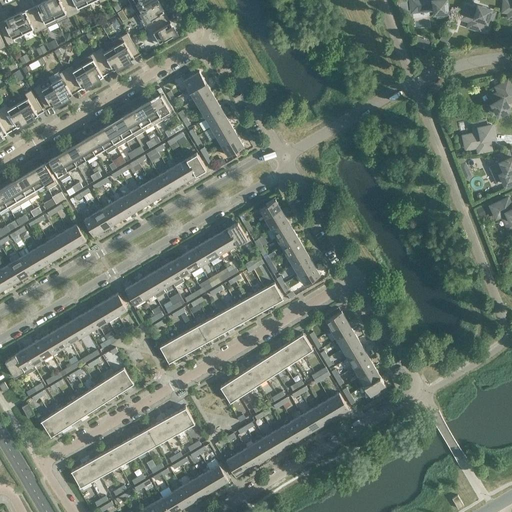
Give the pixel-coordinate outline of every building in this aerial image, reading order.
[(55,18),(47,0),(46,0),(31,7),(41,30),(47,27),(45,22),(55,18)] [(74,14),(67,0),(47,0),(55,18),(57,22),(74,14)] [(88,2),(86,0),(67,0),(74,14),(80,12),(78,7),(88,2)] [(136,0),(135,1),(141,11),(158,0),(157,0),(136,0)] [(159,1),(158,0),(141,11),(137,13),(146,29),(167,16),(158,1),(159,1)] [(422,0),(423,10),(434,9),(435,11),(437,11),(437,17),(445,16),(445,10),(447,10),(445,0),(422,0)] [(118,3),(113,5),(117,12),(122,9),(118,3)] [(480,30),(482,24),(484,19),(486,20),(487,18),(492,20),(495,12),(490,10),(490,8),(479,5),(477,10),(466,6),(462,18),(471,21),(469,26),(480,30)] [(41,30),(31,7),(15,15),(14,14),(23,33),(33,28),(35,32),(41,30)] [(122,9),(117,12),(121,18),(125,15),(122,9)] [(23,33),(14,14),(14,15),(0,21),(0,27),(8,45),(15,42),(13,37),(23,33)] [(176,31),(167,16),(146,29),(149,35),(153,32),(159,42),(169,36),(170,36),(172,37),(174,36),(175,36),(176,36),(178,34),(176,32),(177,32),(177,31),(176,31)] [(445,29),(439,39),(445,44),(452,34),(445,29)] [(111,42),(114,46),(124,64),(125,64),(124,63),(140,54),(127,33),(111,42)] [(55,39),(47,43),(50,48),(57,45),(55,39)] [(44,44),(36,48),(40,55),(47,51),(44,44)] [(124,64),(114,46),(104,52),(102,48),(96,51),(109,72),(124,63),(124,64)] [(80,60),(83,64),(93,82),(94,82),(93,81),(109,72),(96,51),(80,60)] [(27,53),(19,57),(23,64),(30,60),(27,53)] [(14,61),(9,64),(12,70),(17,67),(14,61)] [(93,82),(83,64),(73,70),(71,66),(65,69),(78,91),(93,82)] [(78,91),(65,69),(59,73),(62,77),(52,83),(62,100),(63,100),(62,100),(78,91)] [(19,70),(12,74),(16,83),(24,79),(19,70)] [(183,80),(189,90),(205,80),(199,70),(183,80)] [(49,79),(40,84),(34,88),(46,109),(62,100),(62,101),(62,100),(52,83),(49,79)] [(211,90),(205,80),(189,90),(195,99),(211,90)] [(492,103),(493,104),(489,107),(493,114),(497,111),(498,113),(509,107),(506,102),(511,98),(511,89),(507,81),(497,87),(500,92),(492,96),(495,101),(492,103)] [(44,111),(31,90),(25,93),(27,97),(18,103),(28,121),(28,120),(44,111)] [(170,90),(167,92),(171,100),(175,98),(170,90)] [(216,99),(211,90),(195,99),(200,108),(216,99)] [(152,100),(163,119),(164,120),(175,113),(172,107),(170,109),(169,107),(171,106),(164,94),(162,95),(161,93),(160,94),(154,99),(152,100)] [(222,108),(216,99),(200,108),(206,118),(222,108)] [(163,119),(152,100),(150,102),(142,105),(142,104),(154,125),(163,119)] [(28,121),(18,103),(8,109),(6,105),(0,108),(12,129),(28,120),(28,121)] [(154,125),(142,104),(141,105),(142,105),(135,110),(133,111),(142,126),(145,130),(154,125)] [(0,136),(12,129),(0,108),(0,136)] [(227,117),(222,108),(206,118),(211,127),(227,117)] [(142,126),(133,111),(131,113),(124,116),(123,115),(133,131),(142,126)] [(133,131),(123,115),(123,116),(117,121),(115,122),(123,137),(133,131)] [(233,127),(227,117),(211,127),(217,136),(233,127)] [(473,122),(475,134),(464,136),(466,148),(478,145),(479,151),(491,149),(488,137),(494,136),(491,124),(486,126),(485,120),(473,122)] [(123,137),(115,122),(113,124),(105,127),(105,126),(114,142),(123,137)] [(181,122),(173,126),(176,132),(184,127),(181,122)] [(117,147),(114,142),(105,126),(104,127),(105,127),(98,132),(96,134),(105,148),(107,152),(117,147)] [(238,136),(233,127),(217,136),(222,145),(238,136)] [(184,136),(182,132),(174,136),(176,140),(184,136)] [(105,148),(96,134),(94,135),(87,138),(86,137),(96,153),(105,148)] [(244,146),(238,136),(222,145),(228,155),(244,146)] [(96,153),(86,137),(86,138),(80,143),(78,145),(86,159),(96,153)] [(86,159),(78,145),(76,146),(68,149),(68,148),(67,148),(77,165),(86,159)] [(77,165),(67,148),(67,149),(61,154),(59,156),(68,170),(77,165)] [(502,176),(506,185),(511,181),(511,169),(511,168),(511,155),(511,156),(510,156),(508,151),(500,155),(503,160),(501,161),(502,163),(492,168),(497,179),(502,176)] [(197,152),(187,158),(196,174),(206,168),(197,152)] [(68,170),(59,156),(57,157),(49,160),(49,159),(48,160),(58,176),(68,170)] [(122,156),(113,161),(113,162),(116,167),(120,165),(126,162),(122,156)] [(196,174),(187,158),(178,163),(187,179),(196,174)] [(464,161),(458,163),(461,171),(467,168),(464,161)] [(58,183),(45,162),(44,162),(45,163),(38,168),(36,169),(45,183),(48,189),(58,183)] [(187,179),(178,163),(168,169),(178,185),(187,179)] [(45,183),(36,169),(34,170),(27,173),(26,173),(36,189),(45,183)] [(178,185),(168,169),(159,174),(169,190),(178,185)] [(38,193),(36,189),(26,173),(26,174),(20,179),(18,180),(29,199),(38,193)] [(169,190),(159,174),(150,180),(159,196),(169,190)] [(29,199),(18,180),(16,181),(8,184),(19,204),(29,199)] [(159,196),(150,180),(141,185),(150,201),(159,196)] [(19,204),(8,184),(7,184),(8,185),(1,190),(0,190),(0,192),(8,206),(10,210),(19,204)] [(150,201),(141,185),(131,191),(141,207),(150,201)] [(141,207),(131,191),(122,197),(131,212),(141,207)] [(44,203),(47,208),(56,203),(53,197),(44,203)] [(131,212),(122,197),(112,202),(122,218),(131,212)] [(511,206),(507,197),(491,205),(496,216),(502,213),(505,221),(511,219),(511,221),(511,206)] [(260,209),(265,218),(281,209),(275,199),(260,209)] [(122,218),(112,202),(103,208),(113,224),(122,218)] [(113,224),(103,208),(94,213),(103,229),(113,224)] [(287,218),(281,209),(265,218),(271,228),(287,218)] [(103,229),(94,213),(84,219),(94,235),(103,229)] [(25,214),(20,217),(16,219),(19,225),(28,219),(25,214)] [(292,227),(287,218),(271,228),(276,237),(292,227)] [(238,221),(228,227),(238,243),(240,246),(250,240),(248,237),(247,237),(238,221)] [(77,223),(67,229),(76,245),(86,239),(77,223)] [(0,228),(0,234),(1,236),(8,231),(5,226),(0,228)] [(238,243),(228,227),(219,233),(228,249),(238,243)] [(298,237),(292,227),(276,237),(282,246),(298,237)] [(76,245),(67,229),(58,235),(67,251),(76,245)] [(228,249),(219,233),(209,238),(219,254),(228,249)] [(67,251),(58,235),(48,240),(58,256),(67,251)] [(303,246),(298,237),(282,246),(287,255),(303,246)] [(219,254),(209,238),(200,244),(210,260),(219,254)] [(58,256),(48,240),(39,246),(48,262),(58,256)] [(210,260),(200,244),(191,249),(200,265),(210,260)] [(48,262),(39,246),(30,251),(39,267),(48,262)] [(309,255),(303,246),(287,255),(293,265),(309,255)] [(200,265),(191,249),(182,255),(191,271),(200,265)] [(39,267),(30,251),(20,257),(30,273),(39,267)] [(274,251),(268,255),(269,257),(273,264),(280,260),(274,251)] [(191,271),(182,255),(172,260),(182,276),(191,271)] [(261,259),(259,255),(251,259),(254,263),(261,259)] [(314,265),(309,255),(293,265),(298,274),(314,265)] [(30,273),(20,257),(11,262),(20,278),(30,273)] [(264,262),(261,259),(254,263),(256,267),(264,262)] [(184,280),(182,276),(172,260),(163,266),(172,282),(175,286),(184,280)] [(20,278),(11,262),(2,268),(11,284),(20,278)] [(320,274),(314,265),(298,274),(304,284),(320,274)] [(172,282),(163,266),(153,271),(163,287),(172,282)] [(11,284),(2,268),(0,268),(0,286),(2,289),(11,284)] [(165,291),(163,287),(153,271),(144,277),(154,293),(156,297),(165,291)] [(154,293),(144,277),(135,282),(144,298),(154,293)] [(144,298),(135,282),(125,288),(135,304),(144,298)] [(274,282),(264,287),(273,303),(283,298),(274,282)] [(273,303),(264,287),(255,293),(264,309),(273,303)] [(118,293),(108,298),(117,314),(127,308),(118,293)] [(264,309),(255,293),(245,298),(254,314),(264,309)] [(117,314),(108,298),(99,304),(108,320),(117,314)] [(254,314),(245,298),(236,303),(245,319),(254,314)] [(245,319),(236,303),(226,308),(236,324),(245,319)] [(108,320),(99,304),(89,309),(99,325),(108,320)] [(236,324),(226,308),(217,314),(226,330),(236,324)] [(99,325),(89,309),(80,315),(89,331),(99,325)] [(326,320),(331,330),(347,320),(342,311),(326,320)] [(226,330),(217,314),(208,319),(217,335),(226,330)] [(89,331),(80,315),(71,321),(80,336),(89,331)] [(217,335),(208,319),(198,324),(207,340),(217,335)] [(353,330),(347,320),(331,330),(337,339),(353,330)] [(80,336),(71,321),(61,326),(71,342),(80,336)] [(207,340),(198,324),(189,329),(198,346),(207,340)] [(71,342),(61,326),(52,332),(61,347),(71,342)] [(128,332),(126,328),(119,332),(116,334),(119,337),(128,332)] [(198,346),(189,329),(179,335),(188,351),(198,346)] [(358,339),(353,330),(337,339),(342,348),(358,339)] [(61,347),(52,332),(43,337),(52,353),(61,347)] [(303,333),(293,339),(303,354),(313,348),(303,333)] [(119,337),(116,334),(107,339),(109,343),(119,337)] [(188,351),(179,335),(170,340),(179,356),(188,351)] [(52,353),(43,337),(33,343),(43,358),(52,353)] [(303,354),(293,339),(284,345),(294,360),(303,354)] [(364,348),(358,339),(342,348),(348,358),(364,348)] [(179,356),(170,340),(160,345),(169,362),(179,356)] [(43,358),(33,343),(24,348),(34,364),(43,358)] [(294,360),(284,345),(275,351),(285,366),(294,360)] [(34,364),(24,348),(15,354),(24,370),(34,364)] [(369,357),(364,348),(348,358),(353,367),(369,357)] [(285,366),(275,351),(266,356),(276,372),(285,366)] [(24,370),(15,354),(5,359),(15,375),(24,370)] [(276,372),(266,356),(257,362),(267,378),(276,372)] [(375,367),(369,357),(353,367),(359,376),(375,367)] [(267,378),(257,362),(248,368),(258,384),(267,378)] [(124,367),(114,373),(124,389),(134,382),(124,367)] [(380,376),(375,367),(359,376),(364,385),(380,376)] [(258,384),(248,368),(239,374),(249,390),(258,384)] [(124,389),(114,373),(105,379),(115,394),(124,389)] [(249,390),(239,374),(230,380),(240,395),(249,390)] [(386,386),(380,376),(364,385),(370,395),(386,386)] [(115,394),(105,379),(96,385),(106,400),(115,394)] [(240,395),(230,380),(220,386),(230,402),(240,395)] [(4,382),(0,384),(0,385),(3,391),(8,388),(4,382)] [(106,400),(96,385),(87,390),(97,406),(106,400)] [(37,390),(34,386),(27,391),(29,395),(37,390)] [(97,406),(87,390),(78,396),(88,412),(97,406)] [(339,392),(329,398),(339,414),(349,408),(339,392)] [(355,402),(350,394),(347,396),(351,404),(355,402)] [(88,412),(78,396),(69,402),(79,418),(88,412)] [(339,414),(329,398),(320,404),(329,419),(339,414)] [(79,418),(69,402),(60,408),(70,424),(79,418)] [(34,414),(28,403),(22,406),(28,417),(34,414)] [(329,419),(320,404),(311,409),(320,425),(329,419)] [(186,406),(176,412),(185,428),(195,423),(186,406)] [(70,424),(60,408),(51,414),(61,429),(70,424)] [(320,425),(311,409),(301,415),(311,430),(320,425)] [(185,428),(176,412),(166,417),(175,433),(185,428)] [(61,429),(51,414),(41,420),(51,436),(61,429)] [(311,430),(301,415),(292,420),(302,436),(311,430)] [(175,433),(166,417),(157,422),(166,439),(175,433)] [(302,436),(292,420),(283,426),(292,441),(302,436)] [(166,439),(157,422),(147,428),(156,444),(166,439)] [(292,441),(283,426),(274,431),(283,447),(292,441)] [(156,444),(147,428),(138,433),(147,449),(156,444)] [(283,447),(274,431),(264,437),(274,453),(283,447)] [(147,449),(138,433),(128,438),(138,454),(147,449)] [(274,453),(264,437),(255,442),(264,458),(274,453)] [(138,454),(128,438),(119,444),(128,460),(138,454)] [(264,458),(255,442),(245,448),(255,464),(264,458)] [(128,460),(119,444),(110,449),(119,465),(128,460)] [(255,464),(245,448),(236,453),(246,469),(255,464)] [(119,465),(110,449),(100,454),(109,470),(119,465)] [(246,469),(236,453),(226,459),(236,475),(246,469)] [(109,470),(100,454),(91,459),(100,475),(109,470)] [(100,475),(91,459),(81,465),(90,481),(100,475)] [(219,463),(209,469),(219,485),(229,479),(219,463)] [(90,481),(81,465),(71,470),(80,486),(90,481)] [(219,485),(209,469),(200,475),(209,491),(219,485)] [(209,491),(200,475),(191,480),(200,496),(209,491)] [(200,496),(191,480),(181,486),(191,502),(200,496)] [(191,502),(181,486),(172,491),(181,507),(191,502)] [(173,511),(181,507),(172,491),(163,497),(171,511),(173,511)] [(464,505),(458,495),(452,498),(458,508),(464,505)] [(171,511),(163,497),(153,502),(159,511),(171,511)] [(159,511),(153,502),(144,508),(146,511),(159,511)]
